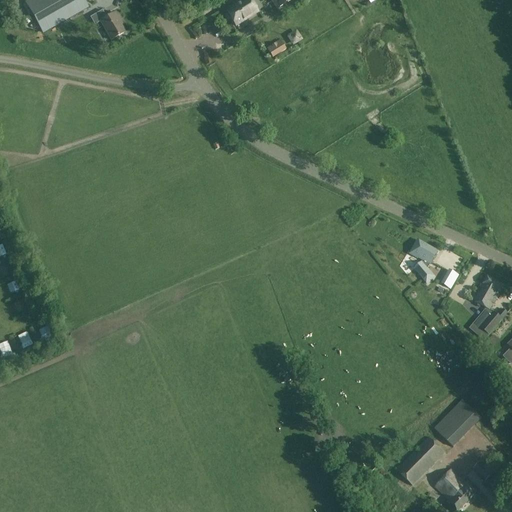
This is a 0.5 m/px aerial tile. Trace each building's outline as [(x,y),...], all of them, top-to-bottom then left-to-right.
[(43,34),(88,8),(84,0),(28,0),(25,2),(43,34)] [(257,12),(249,0),(241,0),(238,2),(238,3),(226,11),(227,13),(225,15),(228,20),(231,20),(235,26),(257,12)] [(270,0),(276,8),(288,0),(270,0)] [(95,25),(100,22),(111,40),(125,32),(119,23),(120,22),(115,13),(106,18),(102,11),(90,18),(95,25)] [(280,41),(268,48),(273,56),(285,49),(280,41)] [(428,269),(431,265),(432,265),(439,253),(418,241),(410,254),(419,259),(419,258),(425,262),(423,264),(423,263),(415,270),(428,285),(436,278),(428,269)] [(451,289),(459,275),(450,270),(442,284),(451,289)] [(2,280),(5,288),(16,284),(13,276),(2,280)] [(473,301),(484,307),(498,283),(487,277),(473,301)] [(498,283),(484,307),(489,310),(503,286),(498,283)] [(484,341),(502,319),(493,312),(481,327),(477,323),(471,330),(484,341)] [(49,323),(40,327),(44,336),(53,331),(49,323)] [(481,419),(462,400),(434,429),(453,448),(481,419)] [(413,486),(445,453),(429,438),(419,448),(421,450),(417,455),(414,452),(396,470),(413,486)] [(465,458),(468,463),(476,457),(473,452),(465,458)] [(480,462),(473,469),(486,481),(493,474),(480,462)] [(459,511),(478,493),(468,484),(467,486),(452,471),(435,488),(449,501),(446,503),(455,511),(459,511)]
